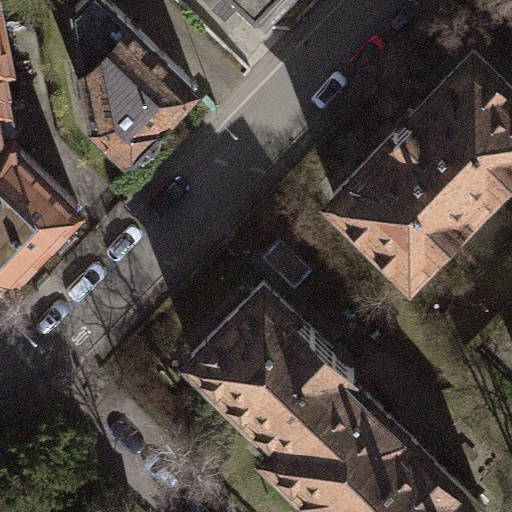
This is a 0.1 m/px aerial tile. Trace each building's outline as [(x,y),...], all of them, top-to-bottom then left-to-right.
[(92,118),(126,154),(135,143),(145,141),(154,137),(158,127),(160,117),(196,83),(113,0),(77,0),(73,4),(92,118)] [(0,5),(0,262),(7,260),(19,263),(78,202),(16,137),(0,113),(0,101),(7,99),(6,82),(2,61),(8,52),(0,5)] [(331,190),(411,268),(511,165),(511,83),(474,45),(331,190)] [(279,439),(348,370),(352,366),(265,280),(192,353),(279,439)] [(270,448),(334,511),(481,511),(486,508),(348,370),(279,439),(270,448)]
